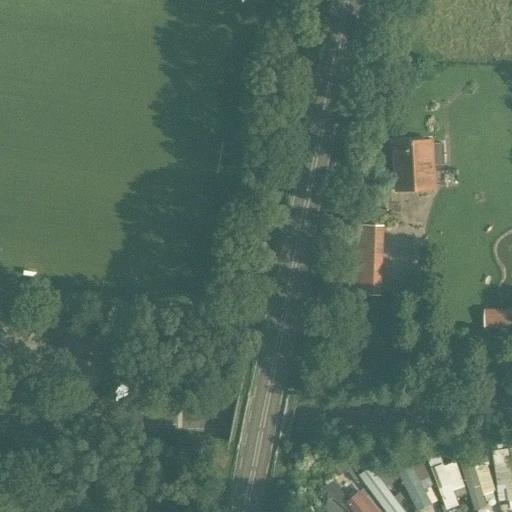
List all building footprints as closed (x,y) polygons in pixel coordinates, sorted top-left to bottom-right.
[(396,192),(434,190),(433,165),(444,164),(443,143),(431,144),(431,141),(393,142),(396,192)] [(511,326),(511,310),(487,309),(487,326),(511,326)] [(511,503),(511,450),(493,453),(497,489),(506,488),(508,504),(511,503)] [(470,453),(457,457),(474,511),(477,511),(488,509),(484,496),(496,493),(488,468),(476,472),(470,453)] [(396,469),(417,511),(419,511),(432,506),(421,483),(430,478),(420,457),(396,469)] [(30,484),(31,465),(17,464),(15,483),(30,484)] [(444,466),(431,470),(446,511),(448,511),(459,508),(453,493),(465,488),(456,464),(444,468),(444,466)] [(404,511),(371,467),(359,476),(385,511),(404,511)] [(389,467),(381,474),(390,486),(399,479),(389,467)] [(372,511),(358,494),(349,501),(331,478),(323,484),(337,502),(346,511),(372,511)]
